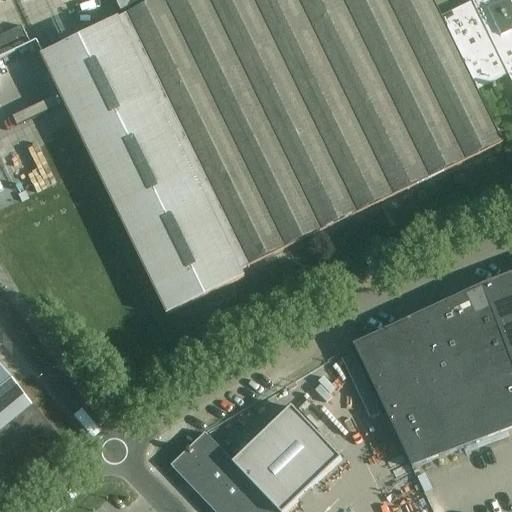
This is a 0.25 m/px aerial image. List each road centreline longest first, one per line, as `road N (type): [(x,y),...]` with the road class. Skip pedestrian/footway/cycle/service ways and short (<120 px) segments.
road 1 (residential): [(115,449),(334,321),(511,245)]
road 2 (residential): [(115,449),(0,320)]
